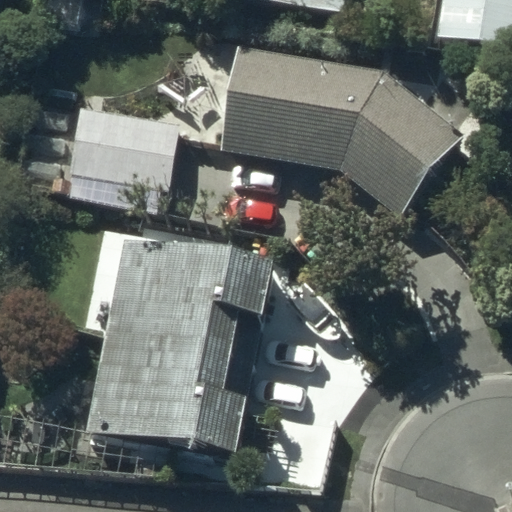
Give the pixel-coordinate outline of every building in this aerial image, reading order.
[(241,0),(240,8),(349,24),(352,0),(241,0)] [(511,0),(445,0),(438,50),(511,61),(511,0)] [(380,81),(241,61),(225,164),(343,182),(403,232),(468,154),(380,81)] [(83,120),(71,186),(169,204),(181,138),(83,120)] [(122,252),(87,445),(239,473),(274,280),(122,252)]
